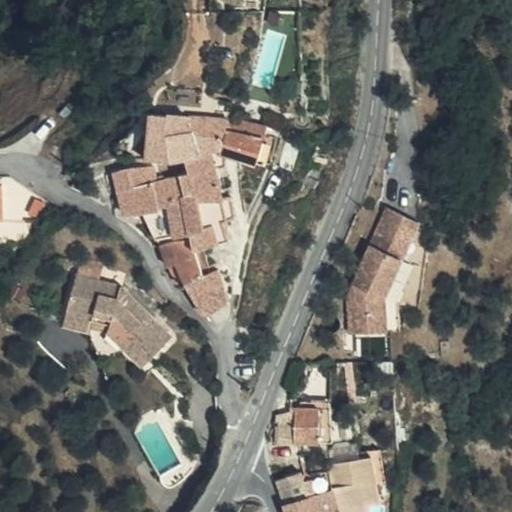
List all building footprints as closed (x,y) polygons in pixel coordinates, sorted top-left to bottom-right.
[(228,157),(260,165),(272,134),(255,129),(251,140),(237,131),(237,120),(156,113),(153,159),(188,151),(208,146),(210,152),(228,157)] [(191,173),(214,167),(227,168),(228,157),(210,152),(208,146),(188,151),(190,170),(191,173)] [(165,211),(159,178),(157,167),(113,175),(122,217),(124,217),(142,215),(151,213),(165,211)] [(198,230),(225,223),(228,222),(219,188),(214,167),(191,173),(195,210),(198,230)] [(195,210),(191,173),(190,170),(166,176),(173,208),(175,215),(195,210)] [(77,178),(68,173),(65,178),(74,183),(77,178)] [(4,221),(40,224),(49,205),(11,178),(4,178),(3,186),(3,213),(4,221)] [(219,188),(228,222),(235,220),(228,186),(219,188)] [(164,239),(198,230),(195,210),(175,215),(173,208),(165,211),(153,219),(164,239)] [(160,248),(162,248),(161,240),(163,239),(164,239),(153,219),(151,213),(142,215),(160,248)] [(200,249),(226,243),(229,242),(225,223),(198,230),(199,237),(200,249)] [(199,249),(200,249),(199,237),(162,248),(160,248),(167,268),(175,265),(200,257),(199,249)] [(389,339),(407,298),(394,293),(410,255),(392,248),(357,331),(361,378),(395,372),(389,339)] [(423,260),(410,255),(394,293),(407,298),(423,260)] [(98,260),(79,257),(75,278),(95,282),(98,260)] [(175,265),(181,286),(205,279),(200,257),(175,265)] [(181,286),(205,318),(226,305),(221,288),(218,275),(205,279),(181,286)] [(75,278),(68,317),(111,323),(109,331),(151,362),(178,330),(125,287),(95,282),(75,278)] [(111,323),(68,317),(65,331),(94,335),(94,329),(109,331),(111,323)] [(279,452),(291,453),(291,435),(292,416),(284,415),(279,452)] [(306,418),(292,416),(291,435),(307,436),(306,418)] [(291,435),(291,453),(322,456),(323,419),(306,418),(307,436),(291,435)] [(323,419),(322,456),(331,457),(331,420),(323,419)] [(335,468),(337,483),(363,478),(360,464),(335,468)] [(366,471),(366,477),(379,474),(386,511),(395,511),(397,504),(391,467),(366,471)] [(314,488),(289,495),(293,511),(386,511),(379,474),(366,477),(363,478),(337,483),(335,483),(346,510),(329,511),(320,511),(320,509),(327,506),(323,494),(316,496),(314,488)]
